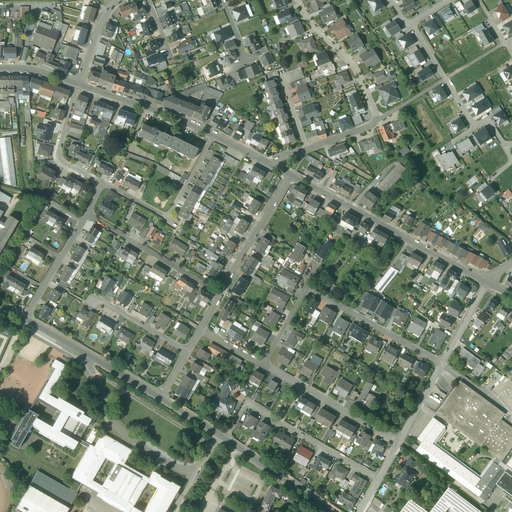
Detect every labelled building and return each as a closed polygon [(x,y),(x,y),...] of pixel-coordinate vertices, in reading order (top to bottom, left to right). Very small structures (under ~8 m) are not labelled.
[(274,0),(275,0),(276,0),(277,2),(275,3),(278,9),(289,4),(287,0),(274,0)] [(310,0),(311,3),(311,4),(314,10),(320,8),(318,3),(324,0),(310,0)] [(371,0),(368,2),(374,12),(380,9),(381,10),(385,7),(383,3),(382,3),(380,0),(371,0)] [(408,0),(403,3),(402,4),(405,8),(403,9),(406,14),(417,7),(414,3),(415,3),(413,0),(408,0)] [(471,1),(463,7),(464,9),(468,15),(476,10),(471,1)] [(203,6),(200,7),(203,13),(202,13),(203,14),(203,15),(207,13),(215,10),(214,8),(217,7),(214,2),(203,6)] [(459,12),(464,9),(463,7),(460,2),(455,5),(459,12)] [(135,3),(129,5),(132,13),(134,16),(138,15),(136,11),(138,11),(138,10),(135,3)] [(129,5),(124,8),(119,10),(122,17),(132,13),(129,5)] [(248,18),(249,17),(245,6),(238,9),(233,11),(237,22),(243,20),(248,18)] [(499,9),(494,12),(499,20),(501,19),(509,15),(504,6),(499,9)] [(93,8),(87,7),(85,13),(94,16),(96,9),(93,8)] [(142,7),(140,8),(139,10),(138,10),(138,11),(136,11),(138,15),(139,14),(140,17),(146,14),(144,8),(143,8),(142,7)] [(449,8),(439,14),(446,24),(456,18),(451,11),(449,8)] [(456,8),(451,11),(456,18),(460,16),(456,8)] [(47,26),(59,31),(60,31),(61,30),(62,26),(61,12),(52,9),(50,14),(41,10),(36,22),(39,23),(47,26)] [(326,12),(320,14),(324,24),(330,21),(329,20),(336,17),(333,9),(326,12)] [(289,11),(278,15),(281,24),(288,21),(292,19),(291,16),(289,11)] [(94,16),(85,13),(83,20),(88,22),(92,23),(94,16)] [(170,13),(163,16),(165,22),(173,18),(171,13),(170,13)] [(295,14),(291,16),(292,19),(288,21),(290,23),(297,20),(295,14)] [(438,17),(432,21),(433,22),(437,28),(442,25),(438,17)] [(173,18),(165,22),(168,27),(176,24),(173,18)] [(338,24),(332,27),(336,33),(347,26),(346,26),(343,21),(342,21),(338,24)] [(146,22),(144,23),(144,24),(141,26),(143,31),(151,28),(148,22),(146,23),(146,22)] [(291,26),(289,27),(291,33),(290,34),(292,38),(304,33),(300,22),(299,22),(291,26)] [(395,22),(391,24),(386,28),(391,37),(394,35),(399,32),(400,31),(395,22)] [(427,24),(423,26),(426,31),(427,31),(430,35),(438,30),(437,28),(433,22),(427,25),(427,24)] [(47,26),(39,23),(31,42),(42,46),(45,39),(43,38),(47,26)] [(482,23),(474,28),(478,34),(478,33),(482,31),(485,29),(482,23)] [(115,27),(106,24),(106,26),(105,30),(112,32),(113,33),(115,27)] [(59,31),(47,26),(43,38),(45,39),(42,46),(49,50),(47,53),(50,54),(55,42),(59,31)] [(81,28),(76,26),(75,30),(76,30),(74,35),(84,38),(87,29),(86,29),(81,28)] [(347,26),(336,33),(337,33),(341,38),(346,35),(351,32),(350,32),(347,26)] [(151,28),(143,31),(145,36),(153,33),(151,28)] [(220,31),(214,33),(214,34),(217,43),(231,37),(228,28),(220,31)] [(60,31),(56,42),(60,43),(61,43),(66,32),(61,30),(60,31)] [(105,30),(104,30),(101,36),(103,37),(105,37),(110,39),(110,38),(112,32),(105,30)] [(479,36),(485,47),(494,41),(488,31),(483,34),(480,36),(479,36)] [(179,32),(171,35),(174,42),(183,38),(182,35),(180,36),(179,32)] [(396,38),(395,38),(397,42),(399,41),(404,37),(402,34),(401,35),(396,38)] [(84,38),(74,35),(73,40),(72,39),(71,44),(82,47),(84,38)] [(357,35),(349,41),(350,44),(349,44),(352,49),(353,48),(354,49),(353,50),(354,51),(357,49),(362,46),(359,42),(361,41),(357,35)] [(404,37),(399,41),(404,50),(414,44),(413,42),(408,35),(404,37)] [(254,36),(249,39),(249,38),(248,39),(247,39),(244,40),(247,46),(248,46),(255,43),(254,40),(255,40),(254,37),(254,36)] [(22,47),(22,38),(18,38),(18,37),(14,37),(14,47),(22,47)] [(303,41),(300,42),(302,48),(307,46),(310,53),(317,50),(312,37),(303,41)] [(111,45),(100,40),(99,43),(105,46),(110,48),(111,45)] [(156,41),(148,44),(147,45),(148,48),(149,47),(151,51),(151,52),(153,51),(159,49),(156,41)] [(56,42),(55,42),(50,54),(53,55),(55,56),(60,43),(56,42)] [(183,45),(176,47),(176,48),(176,49),(177,51),(178,52),(178,53),(184,51),(188,49),(189,49),(192,48),(192,47),(193,47),(191,42),(183,45)] [(255,43),(248,46),(250,51),(252,50),(253,52),(260,49),(261,49),(258,42),(255,43)] [(105,46),(99,43),(95,56),(101,58),(105,46)] [(234,43),(226,47),(224,47),(226,51),(226,53),(227,52),(233,49),(234,49),(236,48),(234,43)] [(79,50),(65,45),(62,54),(63,55),(62,56),(68,58),(71,59),(75,60),(79,50)] [(7,49),(4,49),(4,59),(15,59),(15,49),(11,49),(11,46),(7,46),(7,49)] [(416,46),(408,51),(411,56),(419,51),(416,46)] [(229,55),(224,57),(225,60),(225,61),(224,62),(226,66),(233,63),(232,60),(237,58),(235,54),(235,52),(234,52),(235,52),(234,49),(233,49),(227,52),(229,55)] [(123,55),(113,50),(110,59),(114,61),(115,59),(121,61),(123,55)] [(37,51),(33,60),(34,61),(43,64),(44,59),(46,56),(40,53),(40,52),(37,51)] [(373,51),(368,54),(369,55),(363,59),(365,62),(364,62),(367,67),(372,64),(373,66),(378,63),(376,58),(377,57),(373,51)] [(414,67),(425,60),(419,51),(411,56),(410,57),(412,61),(411,62),(414,67)] [(50,54),(47,53),(46,56),(44,59),(43,64),(56,70),(58,66),(50,62),(52,58),(53,55),(50,54)] [(159,55),(150,59),(150,58),(146,59),(149,65),(152,64),(153,65),(157,63),(157,62),(158,61),(164,59),(162,54),(159,55)] [(261,58),(265,67),(273,63),(270,54),(265,56),(261,58)] [(326,54),(317,57),(318,61),(317,61),(319,67),(330,62),(329,59),(327,54),(326,54)] [(95,56),(95,55),(92,64),(103,67),(106,59),(95,56)] [(60,61),(52,58),(50,62),(58,66),(59,66),(60,61)] [(66,62),(61,60),(60,61),(59,66),(58,66),(56,70),(66,74),(70,62),(71,59),(68,58),(66,62)] [(299,62),(301,68),(308,66),(306,60),(299,62)] [(222,72),(219,65),(217,61),(204,66),(209,77),(214,75),(220,73),(222,72)] [(330,62),(319,67),(320,69),(316,71),(318,76),(324,74),(323,71),(324,71),(324,70),(327,69),(329,72),(334,70),(336,70),(333,64),(332,65),(331,62),(330,62)] [(256,65),(252,67),(251,67),(250,67),(249,68),(247,68),(251,77),(251,76),(254,75),(255,76),(259,74),(256,67),(256,65)] [(503,72),(508,69),(506,65),(498,70),(501,74),(503,72)] [(423,71),(421,67),(413,72),(416,75),(418,73),(423,71)] [(433,75),(429,67),(423,71),(418,73),(423,81),(433,75)] [(511,77),(511,67),(508,69),(503,72),(508,80),(511,77)] [(107,72),(102,70),(101,74),(98,84),(111,88),(114,80),(115,77),(106,74),(107,72)] [(384,70),(373,75),(376,84),(388,79),(388,78),(384,70)] [(101,74),(90,71),(87,78),(88,80),(98,84),(101,74)] [(242,71),(233,74),(237,82),(245,78),(242,71)] [(346,72),(337,76),(340,86),(350,82),(346,72)] [(122,82),(114,80),(111,88),(122,92),(125,84),(127,77),(128,74),(126,73),(124,77),(122,82)] [(22,77),(14,77),(14,85),(16,85),(16,86),(22,86),(22,77)] [(42,82),(28,77),(28,87),(39,90),(42,82)] [(127,77),(125,84),(122,92),(128,94),(131,86),(131,85),(127,84),(130,78),(127,77)] [(133,78),(131,85),(131,86),(128,94),(134,96),(137,87),(133,86),(136,79),(133,78)] [(170,79),(164,82),(167,90),(171,89),(173,88),(170,79)] [(223,79),(216,81),(220,90),(230,86),(231,86),(229,81),(229,80),(227,80),(227,79),(225,79),(225,80),(225,82),(224,82),(223,79)] [(140,88),(137,87),(134,96),(139,98),(142,90),(144,84),(146,81),(143,80),(140,88)] [(267,82),(263,84),(266,90),(277,86),(276,83),(275,84),(274,80),(271,81),(267,82)] [(50,85),(42,82),(39,90),(38,93),(46,96),(50,85)] [(205,83),(191,88),(189,93),(193,94),(194,91),(196,93),(198,90),(201,91),(201,90),(204,91),(206,87),(205,83)] [(382,88),(378,90),(380,96),(381,96),(386,105),(392,103),(390,100),(396,98),(392,89),(396,87),(394,83),(382,88)] [(144,84),(142,90),(139,98),(146,100),(149,92),(145,90),(147,85),(144,84)] [(156,91),(149,89),(149,92),(146,100),(153,103),(157,92),(160,93),(161,91),(167,90),(165,84),(162,85),(163,86),(158,88),(156,90),(156,91)] [(55,86),(50,85),(46,96),(51,98),(52,95),(55,87),(55,86)] [(471,88),(462,93),(468,103),(474,99),(481,95),(481,94),(476,86),(475,85),(471,88)] [(277,86),(266,90),(271,105),(282,102),(280,98),(281,98),(280,94),(279,95),(279,93),(277,86)] [(70,92),(55,87),(52,95),(61,99),(66,100),(67,101),(70,92)] [(299,90),(297,91),(297,92),(298,92),(299,96),(298,96),(300,101),(304,99),(305,101),(311,98),(309,92),(307,93),(306,90),(307,89),(307,88),(299,90)] [(432,94),(435,98),(435,97),(437,101),(439,102),(441,102),(445,99),(446,98),(446,96),(442,88),(441,88),(441,89),(433,93),(432,94)] [(157,92),(153,103),(162,106),(164,99),(160,98),(162,94),(160,93),(157,92)] [(351,97),(350,98),(354,107),(351,108),(355,116),(359,114),(365,112),(358,94),(351,97)] [(88,98),(79,95),(74,110),(75,110),(83,113),(88,98)] [(196,107),(172,98),(171,96),(170,97),(164,99),(162,106),(192,117),(196,107)] [(489,108),(484,100),(477,104),(471,108),(476,117),(486,111),(490,109),(489,108)] [(97,102),(94,109),(100,111),(103,112),(106,105),(97,102)] [(282,102),(271,105),(274,111),(284,107),(283,106),(284,106),(283,103),(283,104),(282,102)] [(114,108),(106,105),(103,112),(103,113),(102,116),(110,119),(114,108)] [(196,107),(192,117),(204,123),(210,109),(201,105),(200,108),(197,107),(196,107)] [(314,105),(303,109),(306,117),(307,118),(309,117),(316,115),(315,111),(315,110),(314,105)] [(284,107),(274,111),(276,117),(278,116),(285,114),(286,113),(285,111),(286,111),(285,109),(284,107)] [(492,111),(494,116),(502,111),(499,107),(492,111)] [(31,109),(31,112),(37,114),(36,116),(45,118),(46,112),(31,109)] [(58,109),(56,109),(53,118),(62,121),(64,111),(58,109)] [(128,113),(119,110),(115,123),(119,124),(119,123),(123,125),(124,125),(128,113)] [(214,110),(210,117),(213,118),(216,120),(217,117),(219,114),(218,114),(219,112),(217,111),(216,112),(216,111),(214,110)] [(502,111),(494,116),(492,117),(498,126),(508,120),(502,111)] [(136,116),(128,113),(124,125),(128,126),(132,127),(136,116)] [(285,114),(278,116),(281,126),(289,123),(286,117),(288,117),(287,114),(286,115),(285,114)] [(363,123),(359,114),(355,116),(352,118),(355,126),(363,123)] [(100,120),(92,117),(90,122),(98,126),(100,120)] [(213,118),(209,125),(215,128),(219,121),(216,120),(213,118)] [(349,118),(339,122),(341,128),(342,131),(352,127),(349,118)] [(452,124),(451,124),(456,133),(465,128),(461,122),(460,119),(452,124)] [(108,123),(100,120),(98,126),(94,136),(103,139),(105,134),(108,123)] [(221,123),(219,121),(215,128),(220,131),(224,124),(221,123)] [(251,123),(247,121),(243,128),(242,128),(240,133),(242,134),(241,135),(245,137),(244,138),(245,139),(248,134),(249,133),(250,132),(251,132),(253,127),(250,125),(251,123)] [(281,126),(279,127),(281,132),(292,129),(291,127),(291,125),(290,125),(289,123),(281,126)] [(394,123),(388,125),(390,131),(394,129),(394,130),(397,129),(394,123)] [(83,127),(70,124),(68,131),(82,134),(83,127)] [(152,129),(143,124),(141,130),(142,130),(139,135),(142,137),(148,141),(149,140),(152,142),(158,131),(152,128),(152,129)] [(46,127),(43,126),(43,127),(37,125),(36,130),(42,131),(40,139),(49,141),(52,129),(51,129),(51,128),(46,127)] [(388,125),(380,129),(383,137),(393,133),(395,133),(394,130),(394,129),(390,131),(388,125)] [(235,131),(232,138),(238,141),(241,135),(242,134),(240,133),(242,128),(241,127),(238,126),(235,131)] [(292,129),(281,132),(283,138),(284,138),(294,134),(293,133),(294,132),(293,130),(292,131),(292,129)] [(480,132),(486,142),(491,139),(487,132),(485,129),(480,132)] [(322,132),(317,133),(319,140),(327,138),(326,134),(327,133),(327,130),(325,131),(322,132)] [(163,134),(158,131),(152,142),(154,144),(155,143),(159,145),(160,142),(164,145),(167,147),(172,138),(163,133),(163,134)] [(317,131),(309,134),(312,142),(319,140),(317,131)] [(486,142),(480,132),(475,135),(476,136),(480,144),(481,145),(486,142)] [(393,133),(383,137),(385,142),(395,137),(393,133)] [(294,134),(284,138),(286,143),(285,145),(289,147),(291,143),(296,141),(295,139),(296,138),(295,136),(295,137),(294,134)] [(252,142),(250,144),(254,146),(254,145),(257,147),(262,139),(258,137),(255,136),(252,142)] [(10,137),(0,138),(0,182),(16,187),(10,137)] [(185,143),(173,137),(172,138),(167,147),(180,154),(180,153),(185,143)] [(363,143),(366,151),(373,148),(373,149),(374,149),(375,153),(382,150),(377,138),(363,143)] [(468,151),(474,147),(469,140),(468,138),(462,142),(468,151)] [(83,143),(72,139),(71,145),(82,147),(83,143)] [(265,141),(262,139),(257,147),(261,149),(261,148),(266,150),(269,144),(270,142),(266,140),(265,141)] [(462,142),(456,146),(458,149),(462,155),(468,151),(462,142)] [(198,149),(185,143),(180,153),(192,160),(198,149)] [(344,144),(336,147),(339,154),(346,151),(344,144)] [(37,154),(49,157),(51,148),(45,147),(39,145),(37,154)] [(82,147),(71,145),(69,154),(76,156),(76,158),(83,162),(87,156),(81,153),(82,147)] [(336,147),(328,150),(331,157),(339,154),(336,147)] [(400,152),(403,156),(409,150),(406,147),(400,152)] [(435,156),(439,153),(437,150),(430,154),(434,160),(437,159),(435,156)] [(446,155),(452,166),(458,162),(452,152),(450,153),(449,152),(446,155)] [(87,156),(83,162),(90,165),(93,160),(95,157),(88,153),(87,156)] [(140,158),(126,153),(124,158),(138,163),(140,158)] [(452,166),(446,155),(445,153),(441,156),(439,153),(435,156),(437,159),(444,171),(452,166)] [(213,156),(209,163),(217,168),(221,161),(213,156)] [(158,165),(140,158),(138,163),(156,170),(158,165)] [(399,163),(407,170),(409,167),(402,160),(399,163)] [(106,167),(100,163),(96,171),(102,174),(106,167)] [(217,168),(209,163),(206,169),(214,173),(217,168)] [(399,163),(379,186),(387,192),(407,170),(399,163)] [(170,172),(158,165),(156,170),(168,176),(170,172)] [(49,169),(43,166),(38,175),(41,177),(40,179),(44,181),(42,184),(47,186),(50,181),(52,182),(55,177),(53,176),(55,173),(51,171),(51,170),(49,169)] [(259,170),(253,166),(249,174),(255,177),(259,170)] [(316,171),(309,166),(305,172),(312,177),(316,171)] [(113,170),(106,167),(102,174),(109,177),(113,170)] [(214,173),(206,169),(202,175),(210,179),(214,173)] [(265,173),(259,170),(255,177),(261,181),(265,173)] [(323,175),(316,171),(312,177),(320,181),(323,175)] [(181,178),(170,172),(168,176),(178,182),(181,178)] [(241,172),(238,177),(245,181),(247,176),(241,172)] [(210,179),(202,175),(199,180),(205,184),(207,185),(210,179)] [(68,177),(64,185),(72,189),(72,188),(76,181),(68,177)] [(133,181),(126,178),(122,185),(129,188),(133,181)] [(205,184),(199,180),(198,179),(194,185),(202,189),(205,184)] [(82,184),(76,181),(72,188),(78,191),(79,191),(80,189),(82,184)] [(139,184),(133,181),(129,188),(135,192),(139,184)] [(337,182),(333,188),(341,192),(344,186),(337,182)] [(350,184),(347,182),(344,186),(351,190),(352,191),(355,186),(350,184)] [(478,189),(481,192),(488,186),(485,183),(478,189)] [(360,186),(356,184),(355,186),(352,191),(360,195),(364,190),(359,188),(360,186)] [(202,189),(194,185),(191,191),(199,196),(202,189)] [(302,189),(296,185),(292,193),(296,195),(298,196),(302,189)] [(480,195),(485,201),(496,193),(489,185),(488,186),(481,192),(482,193),(480,195)] [(351,190),(344,186),(341,192),(348,196),(351,190)] [(302,189),(298,196),(300,197),(304,200),(308,192),(302,189)] [(467,198),(474,193),(471,190),(465,195),(467,198)] [(11,198),(0,191),(0,198),(8,204),(11,198)] [(199,196),(191,191),(187,197),(195,202),(199,196)] [(379,199),(368,191),(359,203),(364,205),(365,205),(371,209),(379,199)] [(511,195),(509,191),(503,194),(507,200),(511,197),(511,195)] [(383,193),(378,197),(382,201),(387,196),(383,193)] [(112,198),(106,195),(103,200),(109,203),(112,198)] [(195,202),(187,197),(184,203),(192,207),(195,202)] [(261,204),(253,199),(250,205),(257,210),(261,204)] [(103,200),(102,203),(101,203),(98,208),(105,212),(104,213),(109,216),(115,207),(109,203),(103,200)] [(309,205),(307,210),(308,209),(315,213),(314,214),(320,204),(312,200),(309,205)] [(242,206),(234,202),(231,206),(239,211),(242,206)] [(192,207),(184,203),(181,209),(189,214),(192,207)] [(337,208),(329,204),(326,210),(333,214),(337,208)] [(257,210),(250,205),(246,211),(254,216),(257,210)] [(399,212),(391,208),(388,211),(394,215),(397,217),(399,212)] [(189,214),(181,209),(177,216),(185,220),(189,214)] [(0,216),(3,212),(0,210),(0,252),(18,221),(9,215),(4,224),(0,221),(0,216)] [(333,214),(326,210),(325,212),(322,217),(329,221),(333,214)] [(58,217),(48,211),(41,221),(46,224),(48,220),(54,224),(58,217)] [(388,211),(387,211),(383,218),(390,222),(394,215),(388,211)] [(139,217),(132,213),(130,216),(131,217),(128,222),(135,226),(134,228),(140,232),(141,230),(146,221),(140,218),(140,217),(139,217)] [(346,213),(344,216),(343,216),(341,218),(343,219),(342,220),(344,221),(343,223),(345,223),(345,222),(348,223),(352,216),(346,213)] [(409,216),(406,215),(405,217),(406,218),(404,223),(409,226),(413,219),(412,218),(414,215),(411,213),(409,216)] [(358,219),(352,216),(348,223),(351,225),(350,226),(351,227),(352,226),(354,227),(355,226),(356,226),(358,224),(356,223),(358,219)] [(64,220),(58,217),(54,224),(59,227),(60,227),(62,225),(64,220)] [(249,223),(241,219),(238,225),(245,229),(249,223)] [(370,226),(363,222),(358,230),(365,234),(370,226)] [(422,226),(420,226),(418,229),(416,228),(414,232),(418,234),(418,235),(421,237),(422,237),(423,235),(423,234),(423,233),(424,234),(428,226),(423,224),(422,226)] [(245,229),(238,225),(234,231),(241,235),(245,229)] [(99,231),(92,227),(88,233),(95,237),(99,231)] [(160,231),(152,227),(147,236),(154,241),(155,240),(160,243),(161,242),(162,241),(162,240),(162,239),(157,236),(160,231)] [(374,228),(370,235),(376,238),(380,231),(374,228)] [(389,236),(380,231),(376,238),(380,241),(384,243),(385,244),(389,236)] [(95,237),(88,233),(84,239),(91,244),(95,237)] [(432,233),(429,239),(428,241),(435,244),(439,236),(432,233)] [(446,240),(439,236),(435,244),(442,248),(443,246),(446,240)] [(270,241),(263,237),(259,244),(266,248),(270,241)] [(187,248),(173,239),(169,245),(173,247),(172,249),(179,254),(181,250),(184,252),(187,248)] [(228,240),(225,246),(232,251),(236,245),(228,240)] [(371,244),(370,244),(369,246),(368,247),(369,248),(368,249),(370,250),(371,249),(378,253),(384,243),(380,241),(377,247),(371,244)] [(332,247),(326,243),(323,247),(318,255),(319,254),(323,257),(323,258),(323,259),(327,254),(332,247)] [(459,247),(452,243),(449,249),(448,251),(454,255),(459,247)] [(266,248),(259,244),(255,250),(262,254),(266,248)] [(299,244),(291,257),(295,259),(294,260),(299,263),(302,258),(300,257),(306,248),(299,244)] [(504,248),(501,250),(506,257),(511,253),(511,252),(508,245),(504,248)] [(85,250),(78,246),(74,252),(81,257),(85,250)] [(225,246),(221,252),(229,257),(232,251),(225,246)] [(37,251),(31,247),(28,252),(27,254),(33,258),(37,251)] [(131,251),(125,247),(123,250),(121,254),(127,258),(131,251)] [(465,251),(459,247),(454,255),(461,259),(462,256),(465,251)] [(37,251),(33,258),(39,261),(40,262),(41,259),(44,255),(37,251)] [(137,254),(131,251),(127,258),(133,261),(135,259),(137,254)] [(81,257),(74,252),(70,258),(77,263),(81,257)] [(209,255),(208,257),(215,261),(216,262),(219,257),(213,254),(211,252),(209,255)] [(409,258),(408,261),(419,267),(423,259),(412,253),(409,258)] [(479,257),(472,253),(472,254),(469,260),(468,261),(474,265),(479,257)] [(409,258),(401,254),(394,268),(393,268),(399,271),(402,264),(403,263),(406,265),(408,261),(409,258)] [(263,261),(269,265),(273,259),(266,255),(263,261)] [(259,260),(251,256),(247,264),(254,268),(259,260)] [(486,261),(479,257),(474,265),(481,269),(482,267),(486,261)] [(216,262),(215,261),(211,267),(219,272),(223,266),(216,262)] [(202,274),(206,268),(198,263),(196,267),(198,268),(197,271),(202,274)] [(151,269),(150,271),(156,275),(160,268),(154,264),(151,269)] [(254,268),(247,264),(242,271),(249,276),(254,268)] [(439,264),(435,271),(434,271),(433,273),(431,277),(437,280),(444,266),(439,264)] [(73,270),(66,266),(62,272),(69,276),(73,270)] [(219,272),(211,267),(208,273),(215,278),(219,272)] [(392,267),(375,288),(381,293),(399,271),(393,268),(394,268),(392,267)] [(167,272),(160,268),(156,275),(162,279),(164,276),(167,272)] [(453,271),(449,269),(441,283),(445,285),(449,279),(450,277),(453,271)] [(300,279),(283,270),(278,280),(282,283),(284,280),(287,282),(286,285),(294,290),(300,279)] [(69,276),(62,272),(58,278),(63,281),(65,283),(69,276)] [(416,272),(412,278),(416,281),(421,275),(416,272)] [(8,276),(8,277),(3,285),(7,287),(9,285),(13,278),(8,276)] [(252,280),(258,284),(261,280),(255,276),(252,280)] [(115,282),(106,277),(103,282),(102,282),(103,283),(100,289),(107,293),(109,290),(112,285),(113,286),(115,282)] [(187,281),(180,277),(177,282),(177,283),(174,288),(177,290),(180,285),(183,287),(187,281)] [(241,277),(237,283),(236,283),(235,286),(232,291),(240,296),(249,282),(241,277)] [(19,282),(13,278),(9,285),(15,289),(19,282)] [(454,281),(449,279),(445,285),(445,286),(449,288),(451,286),(454,281)] [(19,282),(15,289),(21,292),(21,293),(23,290),(26,285),(19,282)] [(194,286),(187,282),(183,288),(190,292),(190,293),(193,289),(194,286)] [(469,290),(461,284),(456,293),(460,295),(460,296),(463,297),(465,293),(467,294),(469,290)] [(53,289),(47,299),(50,301),(55,303),(61,294),(58,292),(53,289)] [(193,289),(190,293),(190,292),(189,293),(190,293),(189,295),(185,300),(189,303),(189,302),(193,295),(196,291),(193,289)] [(289,298),(273,289),(270,294),(273,296),(271,298),(280,303),(279,305),(282,307),(283,308),(289,298)] [(205,293),(200,290),(196,297),(198,298),(201,300),(205,293)] [(132,296),(123,291),(121,295),(123,296),(119,302),(126,306),(130,301),(129,301),(132,297),(132,296)] [(205,293),(201,300),(207,304),(211,296),(205,293)] [(365,302),(369,294),(367,293),(361,299),(365,302)] [(375,298),(369,294),(365,302),(362,306),(368,310),(369,309),(375,298)] [(196,297),(193,295),(189,302),(194,305),(198,298),(196,297)] [(376,297),(375,298),(369,309),(375,313),(382,301),(376,297)] [(235,303),(229,299),(229,300),(227,303),(223,308),(231,313),(236,304),(235,303)] [(318,303),(311,299),(309,300),(304,308),(305,311),(308,312),(310,312),(313,313),(315,310),(317,307),(316,307),(318,303)] [(498,303),(492,299),(488,305),(490,306),(489,307),(490,308),(490,307),(493,308),(491,310),(493,311),(498,303)] [(388,304),(382,301),(375,313),(381,316),(388,305),(388,304)] [(152,308),(143,303),(140,307),(142,308),(139,314),(146,318),(149,313),(152,308),(152,309),(152,308)] [(452,303),(449,308),(451,309),(450,311),(457,315),(458,315),(461,308),(458,306),(457,306),(452,303)] [(48,307),(44,305),(38,314),(45,319),(51,309),(48,307)] [(394,308),(388,305),(381,316),(381,317),(387,320),(389,316),(394,308)] [(403,309),(398,306),(396,310),(394,313),(397,315),(400,311),(401,312),(403,309)] [(507,309),(503,306),(498,315),(499,315),(500,315),(502,316),(502,315),(506,317),(510,310),(509,309),(508,308),(507,309)] [(224,309),(221,312),(218,317),(224,321),(225,322),(225,321),(231,313),(223,308),(224,309)] [(335,313),(327,308),(323,315),(320,319),(329,324),(335,313)] [(89,314),(81,309),(79,313),(77,316),(85,321),(82,325),(87,328),(95,314),(91,311),(89,314)] [(321,313),(315,310),(313,313),(312,316),(317,319),(320,314),(321,313)] [(273,311),(270,317),(268,316),(265,323),(273,328),(274,327),(273,327),(277,321),(280,316),(273,311)] [(400,311),(397,315),(394,313),(393,316),(396,318),(393,322),(402,327),(408,316),(401,312),(400,311)] [(170,319),(161,313),(159,317),(161,318),(157,325),(164,329),(167,324),(167,323),(170,319)] [(484,315),(481,313),(474,324),(479,327),(482,323),(484,321),(485,321),(488,318),(484,315)] [(442,314),(439,319),(442,321),(440,323),(440,324),(445,326),(448,328),(450,324),(449,323),(451,319),(450,319),(442,314)] [(108,321),(102,317),(96,326),(100,328),(101,327),(109,331),(108,333),(114,324),(108,320),(108,321)] [(348,323),(339,318),(333,329),(342,334),(348,323)] [(415,318),(413,322),(412,322),(410,325),(411,326),(409,329),(414,332),(413,333),(420,337),(424,329),(427,324),(415,318)] [(180,323),(176,330),(175,329),(173,334),(178,337),(178,336),(184,339),(189,330),(186,328),(186,327),(180,323)] [(358,326),(352,323),(348,330),(353,333),(357,328),(358,326)] [(436,325),(432,323),(430,326),(436,330),(436,329),(439,331),(440,328),(438,326),(436,325)] [(497,327),(503,331),(506,326),(500,323),(497,327)] [(239,329),(233,325),(232,326),(229,331),(227,333),(234,337),(239,329)] [(259,328),(258,328),(253,338),(260,342),(259,342),(263,345),(269,334),(259,328)] [(353,333),(352,335),(357,337),(356,338),(361,341),(364,337),(365,338),(368,333),(363,330),(362,331),(357,328),(353,333)] [(128,333),(120,329),(116,336),(128,344),(134,336),(129,333),(128,333)] [(246,333),(239,329),(234,337),(240,341),(246,333)] [(292,329),(285,342),(294,346),(298,338),(302,340),(304,336),(292,329)] [(439,331),(436,329),(436,330),(432,338),(433,339),(431,342),(434,344),(433,347),(434,347),(439,350),(447,335),(439,331)] [(154,343),(144,337),(138,346),(136,350),(139,351),(142,346),(146,349),(145,350),(149,352),(154,343)] [(378,341),(372,337),(366,348),(376,353),(380,346),(383,343),(382,342),(378,340),(378,341)] [(462,341),(468,346),(471,342),(464,337),(462,341)] [(242,361),(211,343),(207,350),(210,351),(214,353),(217,355),(225,359),(223,362),(237,370),(241,364),(242,361)] [(389,345),(382,357),(386,360),(386,358),(392,361),(392,362),(395,357),(399,351),(389,345)] [(167,353),(160,349),(160,348),(157,353),(155,356),(165,362),(164,363),(168,366),(173,356),(168,353),(167,353)] [(282,348),(281,348),(275,359),(280,362),(280,361),(283,362),(283,363),(288,365),(293,356),(286,352),(287,351),(282,348)] [(463,348),(459,354),(470,363),(468,365),(474,370),(471,373),(478,378),(485,368),(479,364),(481,361),(463,348)] [(208,353),(201,349),(197,356),(201,358),(206,361),(209,355),(210,356),(211,355),(208,353)] [(408,357),(408,356),(404,354),(405,354),(404,354),(399,362),(400,363),(400,362),(403,364),(404,366),(405,367),(407,366),(409,368),(410,368),(414,360),(414,359),(414,360),(411,358),(408,357)] [(322,360),(314,355),(310,362),(319,367),(322,360)] [(395,357),(392,362),(392,361),(390,365),(393,367),(398,359),(395,357)] [(66,366),(55,360),(51,366),(55,370),(39,398),(61,412),(54,424),(52,428),(36,418),(32,425),(40,430),(39,432),(64,446),(65,444),(74,449),(77,443),(78,442),(69,438),(79,422),(87,426),(91,420),(82,415),(84,413),(58,398),(57,400),(49,395),(66,366)] [(194,362),(192,365),(192,366),(190,370),(193,372),(194,372),(198,375),(198,374),(197,374),(202,367),(198,365),(194,362)] [(305,365),(304,365),(303,367),(300,372),(301,373),(310,378),(312,373),(314,374),(319,367),(310,362),(310,363),(308,367),(305,365)] [(415,371),(419,374),(420,375),(422,377),(424,376),(429,368),(428,366),(425,364),(423,365),(420,363),(415,371)] [(337,373),(328,367),(325,371),(324,370),(321,375),(326,378),(324,381),(331,385),(335,377),(338,373),(337,373)] [(265,376),(255,371),(250,379),(260,385),(265,376)] [(209,379),(199,374),(199,375),(197,379),(206,384),(209,379)] [(186,376),(181,385),(190,390),(195,381),(190,378),(186,376)] [(235,385),(227,381),(224,387),(226,388),(231,391),(232,391),(235,385)] [(271,381),(269,384),(266,389),(273,393),(277,388),(278,385),(274,382),(271,381)] [(353,386),(344,382),(344,383),(340,381),(336,388),(339,390),(338,394),(342,396),(342,397),(345,398),(346,399),(348,395),(353,386)] [(505,414),(460,381),(456,387),(436,413),(496,458),(501,461),(511,446),(511,427),(501,419),(505,414)] [(368,382),(357,401),(370,408),(376,397),(368,393),(373,385),(368,382)] [(190,390),(181,385),(176,393),(180,396),(185,398),(190,390)] [(226,388),(220,397),(218,396),(212,406),(215,408),(215,407),(217,408),(216,409),(217,409),(218,407),(225,411),(226,410),(230,412),(233,409),(235,404),(226,398),(231,391),(226,388)] [(350,396),(349,399),(354,402),(358,393),(353,391),(350,396)] [(297,405),(296,406),(297,406),(304,410),(308,402),(301,397),(297,405)] [(316,406),(308,402),(304,410),(303,410),(311,415),(313,411),(316,406)] [(321,409),(315,420),(322,424),(329,413),(325,411),(324,411),(321,410),(322,409),(321,409)] [(25,414),(11,439),(10,440),(13,441),(11,443),(11,445),(18,449),(20,445),(32,425),(36,418),(52,428),(54,424),(50,421),(50,422),(38,415),(29,410),(28,411),(27,414),(26,413),(25,414)] [(336,417),(329,413),(322,424),(330,428),(336,417)] [(256,419),(249,415),(243,425),(247,427),(250,423),(252,425),(256,419)] [(498,466),(501,461),(496,458),(480,479),(433,444),(445,427),(433,418),(417,439),(422,442),(419,447),(416,451),(478,497),(478,499),(483,502),(484,501),(485,501),(487,500),(488,500),(487,499),(492,492),(491,491),(496,484),(506,472),(498,466)] [(341,420),(337,429),(344,433),(349,425),(341,420)] [(87,426),(79,422),(69,438),(78,442),(77,443),(88,449),(90,445),(79,439),(87,426)] [(256,431),(253,436),(254,436),(263,441),(267,433),(271,427),(261,422),(256,431)] [(349,425),(344,433),(351,437),(353,434),(356,429),(349,425)] [(286,436),(278,431),(272,442),(280,447),(286,436)] [(370,437),(365,434),(365,432),(363,433),(362,432),(361,435),(360,435),(358,437),(359,438),(358,441),(361,442),(360,444),(365,446),(368,440),(370,437)] [(124,464),(132,451),(102,434),(94,447),(90,445),(88,449),(71,477),(80,482),(74,492),(76,493),(82,484),(98,493),(96,496),(123,511),(165,511),(173,498),(175,499),(178,494),(176,493),(180,487),(171,482),(170,483),(153,473),(149,479),(124,464)] [(295,441),(286,436),(280,447),(289,451),(295,441)] [(376,445),(376,446),(374,447),(373,449),(374,451),(375,451),(376,453),(380,456),(386,446),(378,442),(376,445)] [(511,446),(501,461),(498,466),(506,472),(511,476),(511,470),(506,466),(511,457),(511,446)] [(307,450),(301,447),(294,459),(305,465),(312,453),(309,452),(307,450)] [(319,455),(312,467),(318,470),(321,466),(327,469),(331,462),(319,455)] [(411,457),(407,463),(413,467),(417,462),(411,457)] [(348,472),(336,465),(329,476),(334,479),(336,475),(343,479),(344,479),(348,472)] [(403,472),(400,476),(396,481),(406,488),(406,487),(405,487),(415,474),(415,475),(416,474),(406,467),(403,472)] [(74,492),(37,471),(30,485),(69,508),(77,494),(76,493),(74,492)] [(511,476),(506,472),(496,484),(511,495),(511,476)] [(366,482),(354,475),(351,479),(356,482),(353,488),(360,493),(366,482)] [(66,511),(69,508),(30,485),(16,509),(20,511),(66,511)] [(271,486),(269,490),(263,503),(262,506),(261,505),(261,506),(265,508),(265,509),(269,511),(271,506),(276,496),(279,498),(283,492),(271,486)] [(481,511),(449,487),(430,511),(445,511),(448,508),(453,511),(481,511)] [(360,493),(353,488),(350,492),(351,492),(349,495),(357,499),(360,493)] [(349,495),(344,492),(340,500),(344,502),(344,503),(347,505),(352,508),(357,499),(349,495)] [(427,511),(410,499),(400,511),(427,511)]
